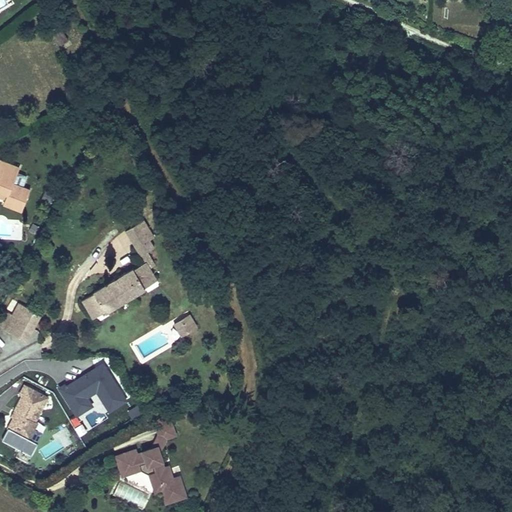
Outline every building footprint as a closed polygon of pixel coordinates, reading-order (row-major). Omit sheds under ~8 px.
[(61,27),(52,33),(60,44),(68,38),(61,27)] [(0,191),(7,194),(5,198),(4,203),(22,210),(30,190),(13,183),(19,168),(0,160),(0,191)] [(142,255),(148,251),(154,247),(149,240),(154,237),(149,228),(144,219),(126,229),(142,255)] [(146,261),(145,269),(151,279),(145,283),(146,285),(157,280),(155,264),(148,251),(142,255),(146,261)] [(145,269),(146,261),(133,268),(136,273),(145,269)] [(151,279),(145,269),(136,273),(133,268),(125,273),(124,272),(119,275),(120,277),(115,280),(114,278),(108,282),(109,283),(94,292),(82,299),(93,318),(105,311),(106,312),(145,287),(145,286),(146,285),(145,283),(151,279)] [(11,315),(7,313),(5,312),(0,320),(0,325),(26,339),(41,313),(19,301),(12,313),(11,315)] [(181,319),(188,332),(197,327),(189,314),(181,319)] [(182,336),(188,332),(181,319),(174,323),(182,336)] [(65,382),(58,387),(76,416),(94,405),(88,397),(96,392),(109,412),(128,400),(103,361),(66,384),(65,382)] [(16,411),(13,417),(7,427),(8,427),(30,438),(35,429),(38,423),(36,422),(49,397),(24,383),(19,393),(22,395),(14,410),(16,411)] [(132,419),(142,412),(137,405),(127,411),(132,419)] [(165,435),(166,437),(175,434),(170,419),(156,424),(159,434),(161,433),(165,435)] [(87,431),(82,423),(75,427),(80,436),(87,431)] [(30,438),(8,427),(2,440),(31,455),(38,443),(30,438)] [(30,438),(38,443),(43,433),(35,429),(30,438)] [(159,434),(153,447),(154,449),(158,451),(159,450),(166,437),(165,435),(161,433),(159,434)] [(160,482),(163,489),(167,501),(186,494),(179,475),(173,478),(169,465),(164,467),(161,460),(162,460),(159,450),(158,451),(154,449),(153,447),(144,450),(144,451),(137,454),(135,449),(116,455),(121,468),(127,465),(129,472),(140,469),(150,474),(154,484),(160,482)] [(123,474),(129,472),(127,465),(121,468),(123,474)] [(156,491),(163,489),(160,482),(154,484),(156,491)]
